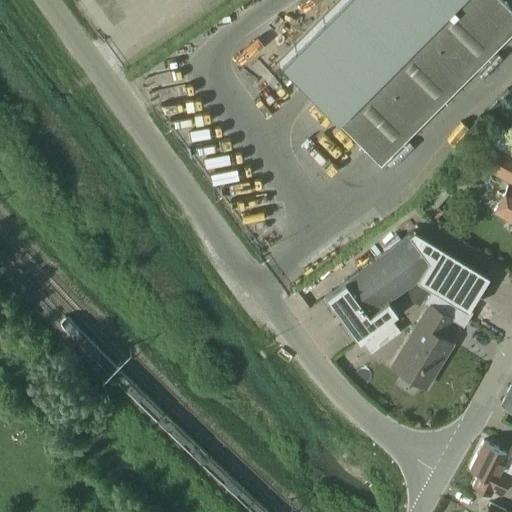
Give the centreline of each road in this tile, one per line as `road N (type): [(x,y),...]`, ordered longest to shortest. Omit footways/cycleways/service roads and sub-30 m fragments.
road 1 (unclassified): [(443,475),(329,381),(48,0)]
road 2 (unclassified): [(443,475),(511,345)]
